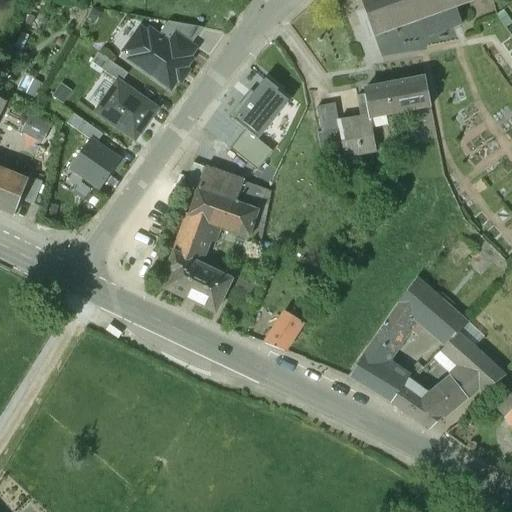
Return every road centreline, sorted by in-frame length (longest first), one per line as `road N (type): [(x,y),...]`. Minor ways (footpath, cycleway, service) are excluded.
road 1 (secondary): [(510,511),(439,460),(344,410),(74,284)]
road 2 (residential): [(74,284),(185,117),(279,0)]
